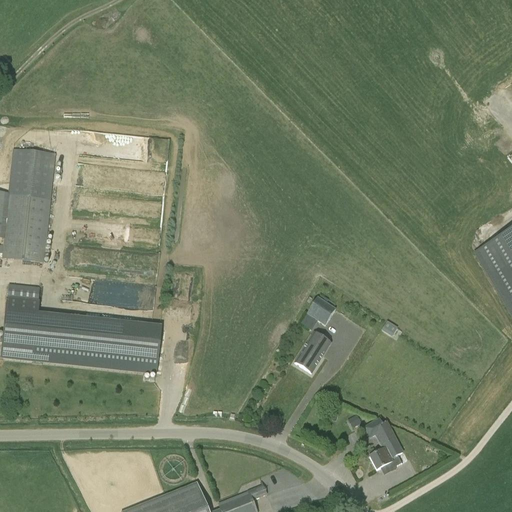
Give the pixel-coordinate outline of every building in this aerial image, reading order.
[(54,156),(13,152),(9,195),(0,193),(0,237),(3,210),(6,210),(1,261),(42,265),(54,156)] [(511,317),(511,231),(475,254),(511,317)] [(40,289),(9,285),(7,303),(38,306),(40,289)] [(317,299),(306,316),(319,324),(324,328),(336,311),(317,299)] [(155,375),(160,330),(6,314),(1,358),(155,375)] [(397,340),(401,331),(384,323),(380,332),(397,340)] [(330,345),(313,335),(294,365),(311,375),(322,358),(330,345)] [(352,430),(361,426),(357,417),(347,422),(352,430)] [(363,429),(363,430),(366,428),(371,439),(374,437),(380,449),(379,450),(380,452),(369,459),(376,472),(382,469),(384,474),(401,465),(397,457),(402,454),(388,429),(384,431),(378,421),(363,429)] [(207,511),(200,493),(196,485),(128,511),(255,511),(251,502),(266,496),(265,494),(261,483),(260,484),(262,487),(247,493),(250,499),(218,511),(207,511)]
